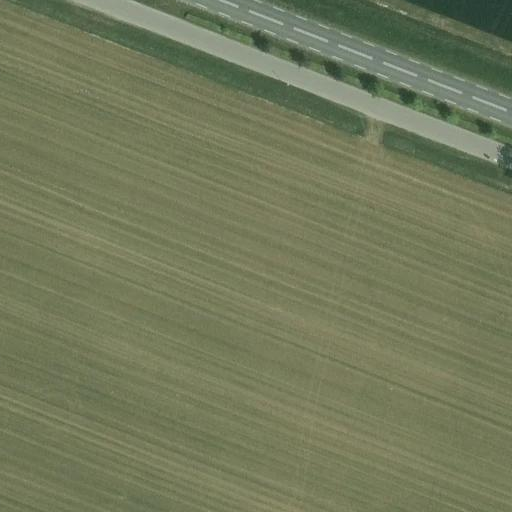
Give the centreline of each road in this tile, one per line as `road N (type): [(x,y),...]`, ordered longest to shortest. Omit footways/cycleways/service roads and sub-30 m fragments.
road 1 (unclassified): [(511,158),(101,0)]
road 2 (secondary): [(511,113),(217,0)]
